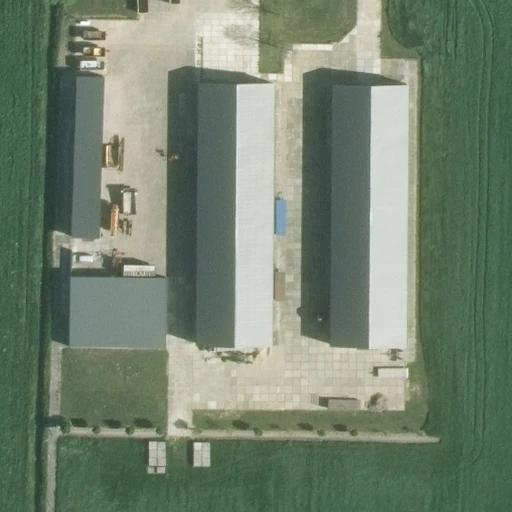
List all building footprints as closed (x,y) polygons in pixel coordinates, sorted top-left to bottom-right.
[(277,81),(278,17),(198,16),(197,80),(277,81)] [(103,77),(76,76),(71,237),(98,238),(103,77)] [(197,82),(195,345),(271,346),(273,83),(197,82)] [(321,87),(319,343),(403,342),(404,86),(321,87)] [(173,347),(174,276),(78,275),(77,345),(173,347)]
